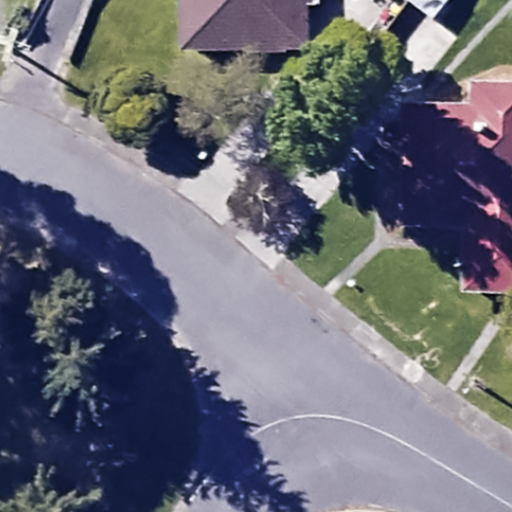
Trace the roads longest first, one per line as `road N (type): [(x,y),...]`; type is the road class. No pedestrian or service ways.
road 1 (residential): [(0,156),(78,187),(155,244),(303,397)]
road 2 (residential): [(303,397),(511,507)]
road 3 (residential): [(216,511),(303,397)]
